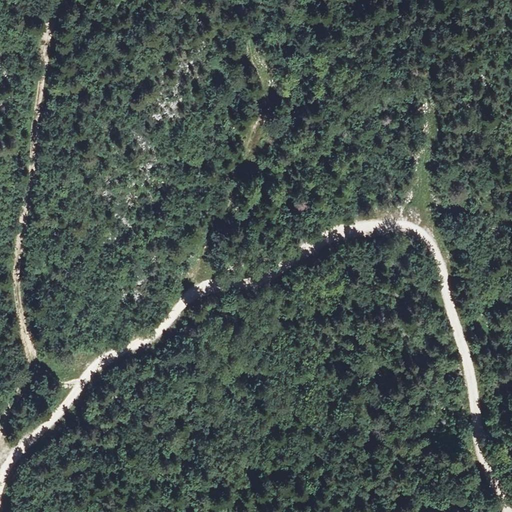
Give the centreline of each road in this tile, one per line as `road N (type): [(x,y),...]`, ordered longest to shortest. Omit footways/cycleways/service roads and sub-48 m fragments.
road 1 (track): [(0,486),(12,459),(89,366),(158,331),(191,290),(252,280),(331,231),(403,219),(432,234),(444,258),(481,458),(507,511)]
road 2 (track): [(65,0),(51,32),(20,234),(22,340),(34,359),(0,425)]
